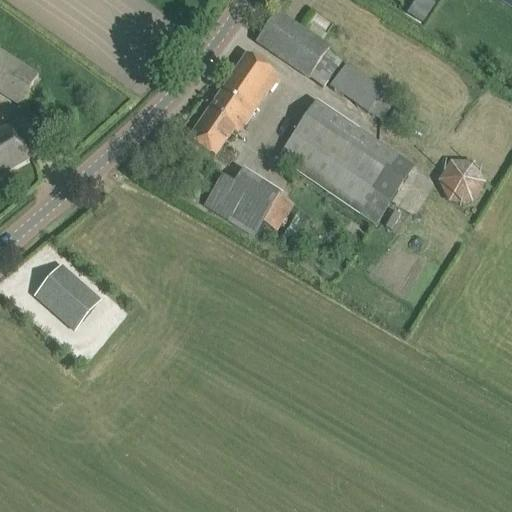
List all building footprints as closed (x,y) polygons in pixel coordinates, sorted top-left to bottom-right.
[(421,0),(419,0),(409,16),(424,26),(435,9),(421,0)] [(255,44),(272,55),(309,80),(329,50),(276,14),(255,44)] [(0,93),(19,106),(37,77),(0,53),(0,93)] [(189,141),(213,158),(231,133),(237,136),(277,78),(247,57),(189,141)] [(328,89),(380,125),(398,100),(345,64),(328,89)] [(279,159),(376,225),(414,170),(317,103),(279,159)] [(0,175),(33,157),(10,125),(0,130),(0,175)] [(468,206),(487,183),(454,157),(431,186),(456,206),(461,200),(468,206)] [(235,184),(223,176),(202,208),(250,238),(280,195),(243,171),(235,184)] [(36,298),(74,332),(99,303),(61,269),(36,298)]
